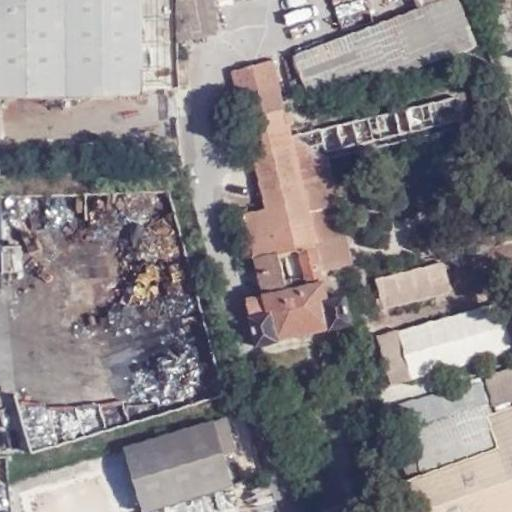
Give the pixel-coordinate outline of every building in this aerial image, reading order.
[(0,0),(0,101),(143,99),(141,0),(0,0)] [(173,0),(174,42),(217,36),(211,0),(173,0)] [(294,59),(298,70),(353,50),(351,44),(459,8),(456,0),(412,0),(417,14),(294,59)] [(511,0),(503,0),(511,27),(511,0)] [(474,45),(459,8),(351,44),(353,50),(298,70),(306,95),(361,77),(364,83),(474,45)] [(464,79),(493,70),(486,51),(457,59),(464,79)] [(414,135),(461,124),(456,101),(289,136),(272,62),(231,71),(262,213),(242,216),(258,299),(243,302),(255,350),(275,345),(275,340),(331,328),(331,331),(348,328),(343,301),(326,303),(319,272),(313,244),(335,238),(316,148),(324,147),(325,154),(400,137),(405,129),(414,135)] [(316,148),(335,238),(344,235),(328,161),(463,133),(461,124),(414,135),(400,137),(325,154),(324,147),(316,148)] [(466,219),(470,229),(502,218),(499,208),(466,219)] [(502,218),(470,229),(474,243),(506,233),(502,218)] [(344,235),(335,238),(313,244),(319,272),(349,265),(344,235)] [(6,244),(6,270),(22,270),(22,244),(6,244)] [(373,275),(381,308),(453,291),(445,258),(373,275)] [(387,379),(511,352),(511,346),(503,303),(377,330),(387,379)] [(388,385),(392,404),(424,397),(420,378),(388,385)] [(404,440),(472,415),(464,393),(394,411),(404,440)] [(511,511),(511,412),(476,426),(472,415),(404,440),(412,462),(398,467),(406,488),(400,492),(407,511),(511,511)] [(218,417),(203,422),(214,454),(228,449),(218,417)] [(224,484),(214,454),(203,422),(118,449),(138,510),(224,484)]
